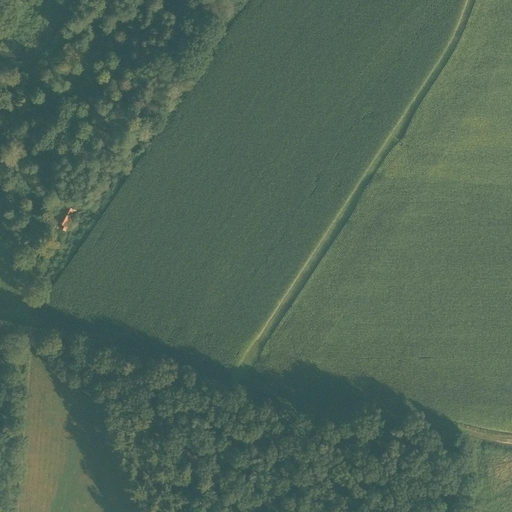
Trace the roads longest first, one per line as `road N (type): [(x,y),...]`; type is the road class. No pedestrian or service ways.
road 1 (track): [(3,323),(35,321),(297,411),(352,411),(511,441)]
road 2 (track): [(270,511),(141,435),(26,333),(3,323)]
